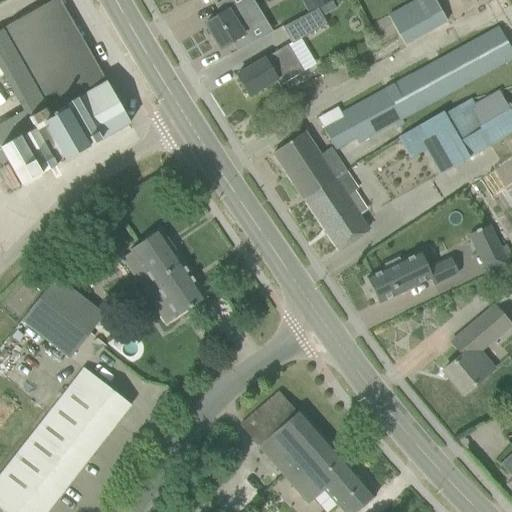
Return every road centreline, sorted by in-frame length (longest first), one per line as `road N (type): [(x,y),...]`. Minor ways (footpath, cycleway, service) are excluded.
road 1 (unclassified): [(129,511),(211,404),(319,321)]
road 2 (tertiary): [(478,511),(433,468),(319,321)]
road 3 (tertiary): [(319,321),(184,118)]
road 4 (unclassified): [(184,118),(82,185),(0,266)]
road 5 (tertiary): [(184,118),(117,0)]
